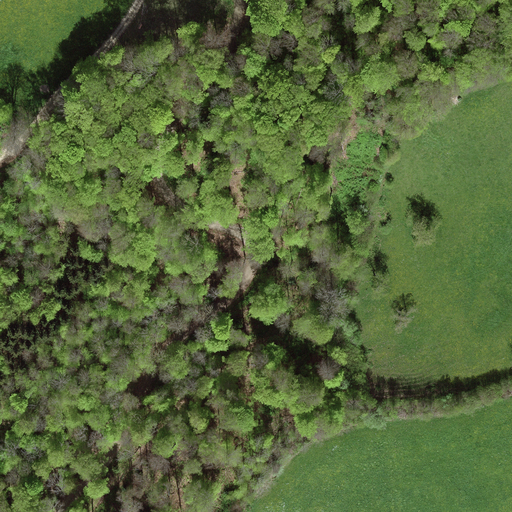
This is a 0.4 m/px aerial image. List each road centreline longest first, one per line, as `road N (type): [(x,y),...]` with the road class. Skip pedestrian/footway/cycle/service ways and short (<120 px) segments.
road 1 (track): [(238,0),(231,43),(177,117),(155,166),(162,189),(184,211),(245,234),(254,263),(235,293),(160,358),(110,455),(60,511)]
road 2 (track): [(139,0),(113,39),(0,157)]
road 3 (track): [(390,112),(458,0)]
